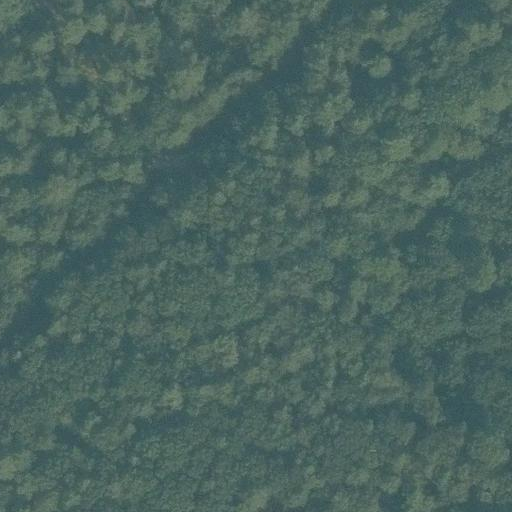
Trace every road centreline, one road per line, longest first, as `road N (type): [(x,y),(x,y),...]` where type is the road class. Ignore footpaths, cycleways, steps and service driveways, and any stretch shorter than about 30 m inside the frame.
road 1 (track): [(244,87),(377,210),(511,152)]
road 2 (track): [(0,336),(154,177)]
road 3 (track): [(0,35),(154,177)]
road 4 (track): [(154,177),(244,87)]
road 5 (track): [(244,87),(331,0)]
